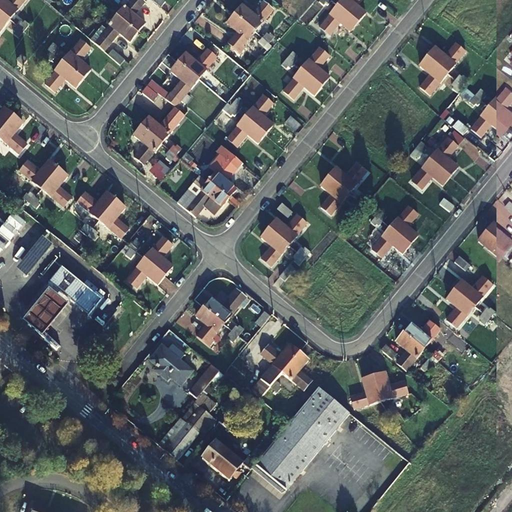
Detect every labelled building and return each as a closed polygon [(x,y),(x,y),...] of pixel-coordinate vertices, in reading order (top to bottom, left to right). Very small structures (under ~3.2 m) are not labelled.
[(1,0),(0,0),(0,11),(11,21),(28,0),(11,0),(8,5),(1,0)] [(135,0),(119,19),(139,36),(146,28),(136,19),(146,7),(137,0),(135,0)] [(160,0),(150,0),(150,1),(161,10),(165,4),(160,0)] [(328,8),(332,3),(328,0),(322,0),(319,4),(323,8),(325,6),(328,8)] [(345,0),(338,8),(358,24),(366,15),(355,6),(360,0),(345,0)] [(242,7),(234,17),(255,33),(255,34),(273,12),(263,4),(253,16),(242,7)] [(358,24),(338,8),(315,36),(324,43),(340,24),(350,33),(358,24)] [(0,34),(11,21),(0,11),(0,34)] [(255,33),(234,17),(227,26),(237,34),(227,46),(240,56),(245,50),(243,48),(255,33)] [(139,36),(119,19),(98,45),(108,53),(121,37),(131,46),(139,36)] [(21,22),(17,26),(24,32),(29,25),(25,22),(23,24),(21,22)] [(18,39),(24,32),(17,26),(13,31),(15,33),(13,36),(18,39)] [(205,38),(192,32),(188,39),(202,45),(205,38)] [(268,44),(274,37),(269,34),(268,36),(266,34),(261,38),(268,44)] [(82,62),(96,44),(87,36),(63,65),(84,83),(94,71),(82,62)] [(330,47),(335,52),(341,45),(336,41),(330,47)] [(435,49),(428,58),(448,75),(465,54),(456,46),(446,58),(435,49)] [(320,50),(302,72),(322,88),(329,79),(319,71),(330,58),(320,50)] [(113,56),(122,63),(126,58),(117,51),(113,56)] [(186,56),(179,65),(198,81),(216,60),(207,52),(196,64),(186,56)] [(56,59),(50,54),(44,61),(49,64),(51,62),(52,64),(56,59)] [(294,55),(289,61),(295,66),(298,63),(296,61),(298,58),(294,55)] [(104,64),(114,72),(119,66),(109,58),(104,64)] [(436,90),(448,75),(428,58),(420,68),(430,76),(420,89),(433,100),(440,93),(436,90)] [(18,65),(23,70),(28,64),(25,62),(22,60),(18,65)] [(291,72),(295,66),(289,61),(283,68),(287,71),(288,70),(291,72)] [(395,68),(406,77),(410,71),(399,62),(395,68)] [(78,91),(84,83),(63,65),(46,86),(56,94),(66,82),(78,91)] [(198,81),(179,65),(171,75),(181,83),(170,97),(151,81),(147,86),(175,109),(198,81)] [(314,97),(322,88),(302,72),(280,98),(289,107),(304,89),(314,97)] [(459,75),(454,80),(461,86),(468,78),(463,74),(461,76),(459,75)] [(456,91),(461,86),(454,80),(451,84),(453,86),(452,88),(456,91)] [(211,91),(204,86),(200,91),(202,93),(200,95),(205,99),(211,91)] [(511,91),(507,88),(490,109),(510,125),(511,122),(511,112),(506,108),(511,101),(511,91)] [(142,95),(153,103),(156,98),(146,90),(142,95)] [(483,91),(477,98),(483,103),(488,98),(486,97),(487,95),(483,91)] [(267,95),(246,120),(265,137),(273,127),(263,118),(276,102),(267,95)] [(480,108),(483,103),(477,98),(472,105),(476,108),(478,106),(480,108)] [(226,112),(239,125),(246,118),(240,112),(245,107),(237,100),(226,112)] [(296,113),(306,122),(310,116),(300,107),(296,113)] [(0,133),(15,116),(6,109),(0,116),(0,133)] [(185,117),(175,109),(159,128),(148,119),(141,128),(162,145),(185,117)] [(502,134),(510,125),(490,109),(472,130),(481,138),(492,125),(502,134)] [(448,112),(443,118),(453,127),(459,121),(448,112)] [(305,123),(294,114),(290,120),(300,129),(305,123)] [(23,123),(15,116),(0,133),(0,138),(19,154),(27,144),(14,134),(23,123)] [(258,146),(265,137),(246,120),(227,143),(237,151),(248,137),(258,146)] [(162,145),(141,128),(133,138),(144,147),(133,160),(143,168),(162,145)] [(35,146),(44,135),(38,131),(30,141),(35,146)] [(459,146),(464,141),(454,132),(449,138),(459,146)] [(447,140),(430,162),(450,178),(457,169),(447,160),(457,148),(447,140)] [(486,149),(495,156),(500,150),(491,142),(486,149)] [(422,145),(417,151),(424,157),(427,152),(425,150),(426,148),(422,145)] [(172,146),(168,150),(175,156),(180,149),(176,146),(174,147),(172,146)] [(169,163),(175,156),(168,150),(164,155),(166,157),(165,159),(169,163)] [(420,161),(424,157),(417,151),(411,157),(416,161),(417,159),(420,161)] [(224,165),(209,184),(229,200),(237,191),(227,182),(241,165),(231,157),(230,158),(223,152),(217,158),(224,165)] [(442,188),(450,178),(430,162),(413,184),(422,191),(432,180),(442,188)] [(18,174),(40,193),(57,172),(48,165),(39,175),(26,164),(18,174)] [(253,164),(248,170),(258,178),(262,173),(253,164)] [(74,178),(80,183),(89,171),(84,166),(74,178)] [(336,169),(329,178),(349,195),(366,173),(357,166),(347,178),(336,169)] [(164,168),(154,180),(159,184),(169,173),(164,168)] [(66,180),(57,172),(40,193),(61,211),(70,200),(57,191),(66,180)] [(331,217),(349,195),(329,178),(321,188),(331,197),(322,208),(331,217)] [(221,209),(229,200),(209,184),(193,203),(185,196),(180,202),(188,209),(188,210),(196,217),(199,213),(200,213),(206,206),(216,215),(221,209)] [(411,195),(418,201),(421,198),(414,192),(411,195)] [(78,204),(100,222),(117,201),(108,194),(99,205),(87,194),(78,204)] [(359,195),(355,200),(362,205),(368,199),(363,195),(362,197),(359,195)] [(22,200),(29,206),(34,200),(29,196),(28,198),(25,196),(22,200)] [(39,203),(34,200),(29,206),(35,211),(39,207),(37,206),(39,203)] [(356,212),(362,205),(355,200),(351,205),(353,207),(352,208),(356,212)] [(126,209),(117,201),(100,222),(113,233),(109,238),(117,244),(129,229),(117,219),(126,209)] [(278,209),(288,217),(293,212),(282,203),(278,209)] [(409,208),(390,230),(410,246),(418,237),(407,228),(418,216),(409,208)] [(44,216),(54,224),(58,219),(48,211),(44,216)] [(383,212),(377,218),(384,224),(388,219),(386,217),(388,215),(383,212)] [(0,230),(0,257),(25,225),(13,215),(0,230)] [(277,221),(269,230),(289,247),(301,232),(309,237),(313,232),(306,226),(307,225),(297,217),(287,230),(277,221)] [(379,229),(384,224),(377,218),(372,225),(376,229),(378,227),(379,229)] [(140,232),(146,237),(155,225),(149,221),(140,232)] [(494,225),(487,234),(507,250),(511,244),(511,225),(505,234),(494,225)] [(86,238),(93,230),(90,227),(82,235),(86,238)] [(277,261),(289,247),(269,230),(262,239),(272,247),(262,260),(271,268),(272,267),(279,273),(284,267),(277,261)] [(403,256),(410,246),(390,230),(373,251),(382,258),(392,247),(403,256)] [(489,272),(507,250),(487,234),(479,243),(490,252),(479,264),(489,272)] [(167,235),(144,261),(165,279),(173,269),(162,260),(176,242),(167,235)] [(137,243),(131,250),(137,256),(142,251),(139,249),(140,246),(137,243)] [(111,263),(120,253),(113,248),(105,258),(111,263)] [(456,264),(466,272),(471,266),(461,258),(456,264)] [(158,287),(165,279),(144,261),(127,283),(136,291),(147,278),(158,287)] [(60,268),(46,284),(87,318),(103,299),(95,293),(93,295),(60,268)] [(463,283),(455,293),(476,308),(493,287),(484,279),(473,291),(463,283)] [(41,338),(67,306),(48,290),(21,322),(41,338)] [(211,301),(204,310),(224,326),(241,305),(238,302),(242,298),(236,292),(221,309),(211,301)] [(457,330),(476,308),(455,293),(447,302),(457,310),(448,322),(457,330)] [(421,305),(433,315),(438,310),(426,300),(421,305)] [(153,301),(144,311),(149,316),(158,305),(153,301)] [(224,326),(204,310),(196,319),(206,327),(197,339),(209,349),(214,343),(212,341),(224,326)] [(488,310),(484,315),(490,320),(496,313),(492,310),(490,312),(488,310)] [(485,327),(490,320),(484,315),(480,319),(482,321),(481,323),(485,327)] [(472,325),(476,329),(481,324),(476,320),(472,325)] [(411,326),(403,335),(424,352),(441,330),(432,322),(422,334),(411,326)] [(234,327),(230,331),(237,337),(242,330),(238,326),(237,328),(234,327)] [(231,344),(237,337),(230,331),(226,336),(228,338),(227,340),(231,344)] [(407,373),(424,352),(403,335),(396,344),(407,352),(397,364),(407,373)] [(261,356),(282,375),(300,356),(290,347),(281,357),(269,346),(261,356)] [(381,352),(392,361),(397,355),(386,346),(381,352)] [(163,376),(179,389),(192,375),(161,349),(149,364),(156,370),(153,373),(160,379),(163,376)] [(436,353),(431,358),(438,364),(444,356),(439,352),(437,354),(436,353)] [(307,362),(300,356),(282,375),(302,393),(311,383),(299,372),(307,362)] [(428,376),(438,364),(431,358),(422,370),(428,376)] [(219,373),(211,367),(188,394),(196,401),(219,373)] [(408,395),(406,390),(404,383),(389,388),(385,375),(374,378),(382,403),(408,395)] [(264,382),(271,388),(276,381),(272,377),(270,379),(268,378),(264,382)] [(354,411),(382,403),(374,378),(362,382),(366,395),(351,399),(354,411)] [(281,385),(276,381),(271,388),(277,394),(281,389),(279,387),(281,385)] [(469,399),(482,407),(491,392),(487,389),(489,386),(481,381),(469,399)] [(319,391),(290,426),(257,466),(256,467),(286,492),(350,416),(319,391)] [(508,440),(511,435),(511,427),(499,416),(496,419),(491,415),(494,412),(487,406),(483,411),(477,406),(473,411),(474,412),(508,440)] [(392,407),(387,411),(392,418),(399,413),(396,408),(394,410),(392,407)] [(222,408),(212,420),(218,425),(228,414),(228,413),(222,408)] [(203,430),(212,420),(199,410),(188,423),(199,432),(201,429),(203,430)] [(385,422),(392,418),(387,411),(382,414),(384,416),(382,418),(385,422)] [(508,440),(474,412),(471,415),(476,420),(472,424),(479,430),(481,428),(486,432),(484,434),(501,448),(503,446),(508,440)] [(235,420),(228,414),(218,425),(228,434),(230,430),(228,428),(235,420)] [(188,423),(187,425),(186,426),(182,423),(163,446),(167,449),(164,452),(177,462),(200,434),(198,433),(199,432),(188,423)] [(511,442),(508,440),(503,446),(511,453),(511,442)] [(237,474),(243,467),(218,445),(203,462),(229,484),(233,479),(236,481),(240,476),(237,474)] [(251,473),(256,467),(257,466),(250,459),(243,467),(251,473)] [(393,511),(420,511),(409,501),(402,507),(400,505),(393,511)] [(54,511),(33,503),(29,511),(54,511)]
